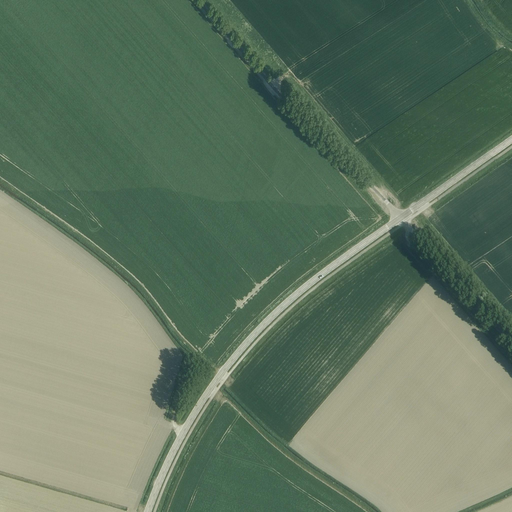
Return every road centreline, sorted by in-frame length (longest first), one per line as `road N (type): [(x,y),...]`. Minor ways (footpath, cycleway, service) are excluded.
road 1 (secondary): [(400,218),(303,288),(235,355),(182,432),(147,511)]
road 2 (unclassified): [(400,218),(320,141),(197,0)]
road 3 (track): [(400,218),(511,345)]
road 4 (secondary): [(511,139),(400,218)]
